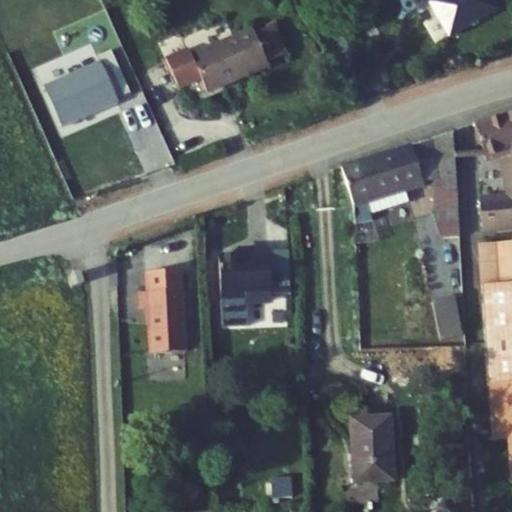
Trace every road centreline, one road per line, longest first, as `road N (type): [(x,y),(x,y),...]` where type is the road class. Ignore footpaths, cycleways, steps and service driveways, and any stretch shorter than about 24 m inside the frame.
road 1 (tertiary): [(97,222),(511,82)]
road 2 (unclassified): [(97,222),(110,511)]
